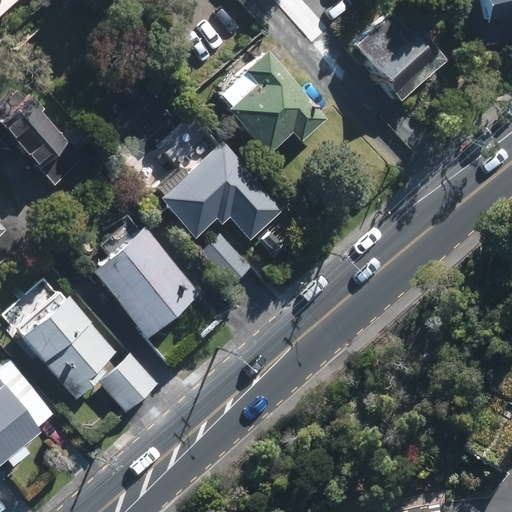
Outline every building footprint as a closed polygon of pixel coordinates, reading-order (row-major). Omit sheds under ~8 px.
[(511,0),(443,0),(455,49),(511,35),(511,0)] [(399,1),(348,43),(397,104),(448,62),(399,1)] [(256,81),(227,105),(264,147),(288,126),(296,134),(322,112),(268,50),(246,69),(256,81)] [(13,90),(0,101),(0,137),(44,185),(75,156),(13,90)] [(219,135),(154,192),(190,232),(220,205),(247,235),(281,205),(219,135)] [(138,224),(86,263),(136,329),(188,290),(138,224)] [(217,228),(198,246),(228,278),(247,260),(217,228)] [(51,283),(7,321),(36,354),(80,316),(51,283)] [(86,321),(40,359),(68,393),(115,356),(86,321)] [(153,381),(124,351),(95,379),(124,409),(153,381)] [(0,379),(0,452),(35,427),(0,379)]
